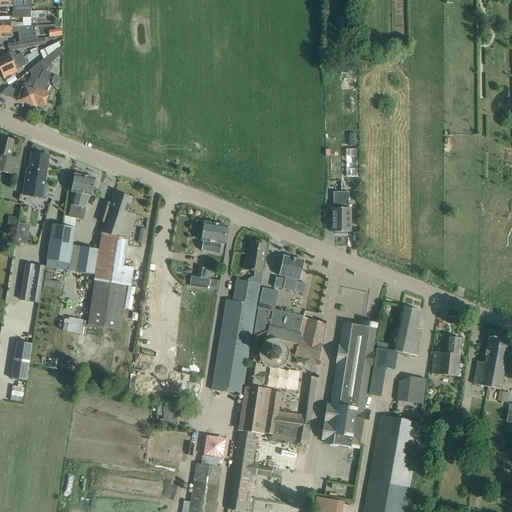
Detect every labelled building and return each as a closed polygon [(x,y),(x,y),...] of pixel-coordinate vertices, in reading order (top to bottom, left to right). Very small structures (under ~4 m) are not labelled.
[(22,6),(22,0),(0,0),(0,6),(12,7),(12,12),(31,12),(30,6),(22,6)] [(0,27),(23,27),(23,23),(16,23),(16,22),(10,23),(10,17),(0,16),(0,27)] [(25,27),(23,27),(0,27),(0,38),(11,38),(10,31),(25,31),(25,27)] [(19,37),(20,43),(37,40),(36,34),(19,37)] [(37,40),(20,43),(21,49),(38,46),(45,44),(44,39),(37,40)] [(44,59),(58,47),(56,44),(40,52),(44,59)] [(58,47),(44,59),(38,64),(41,68),(43,71),(62,53),(58,47)] [(25,55),(29,62),(41,55),(37,48),(25,55)] [(0,68),(23,58),(21,54),(17,56),(10,59),(8,53),(7,53),(0,56),(0,68)] [(23,58),(0,68),(0,70),(3,78),(17,72),(16,70),(26,65),(23,58)] [(41,68),(38,64),(36,62),(30,67),(35,73),(41,68)] [(40,80),(36,78),(26,104),(36,108),(37,106),(43,109),(50,93),(45,91),(51,74),(46,72),(47,69),(50,71),(53,65),(51,64),(44,71),(43,71),(40,80)] [(56,75),(52,84),(58,87),(62,77),(56,75)] [(26,104),(36,78),(31,76),(26,88),(22,86),(16,100),(26,104)] [(15,97),(17,89),(7,87),(5,95),(15,97)] [(1,137),(0,142),(0,170),(13,174),(15,168),(17,158),(10,157),(14,141),(1,137)] [(356,149),(345,149),(346,177),(357,177),(356,149)] [(29,169),(27,169),(23,193),(47,197),(48,187),(44,186),(49,156),(32,153),(29,169)] [(75,174),(73,184),(71,192),(72,192),(71,197),(72,197),(68,217),(83,220),(86,208),(88,196),(92,196),(93,188),(95,178),(75,174)] [(335,234),(341,234),(341,192),(333,192),(333,208),(331,208),(331,232),(335,232),(335,234)] [(341,234),(347,234),(347,232),(351,232),(351,208),(349,208),(349,192),(341,192),(341,234)] [(132,198),(116,193),(102,234),(128,241),(136,215),(127,212),(132,198)] [(101,213),(107,214),(111,204),(105,202),(101,213)] [(220,245),(224,245),(227,226),(204,222),(204,223),(197,221),(196,230),(203,231),(201,241),(203,241),(201,251),(213,253),(219,254),(220,245)] [(75,228),(53,224),(46,267),(94,275),(98,250),(72,245),(75,228)] [(140,228),(138,243),(144,244),(146,229),(140,228)] [(266,243),(251,241),(249,254),(246,253),(244,270),(254,271),(253,278),(251,278),(247,280),(247,282),(259,285),(260,285),(262,272),(261,272),(266,243)] [(298,280),(299,280),(304,261),(283,256),(279,276),(284,277),(283,279),(275,277),(273,286),(303,293),(305,284),(297,282),(298,280)] [(45,264),(25,262),(20,299),(39,302),(45,264)] [(198,267),(196,277),(204,278),(206,269),(198,267)] [(61,289),(62,283),(44,280),(43,286),(61,289)] [(247,282),(236,280),(233,302),(225,301),(211,390),(241,395),(259,285),(247,282)] [(262,288),(257,309),(267,311),(272,291),(262,288)] [(402,307),(396,334),(396,335),(392,334),(388,350),(381,349),(388,350),(403,353),(406,338),(405,338),(411,309),(402,307)] [(324,324),(303,318),(271,312),(267,311),(257,309),(227,500),(246,503),(246,502),(247,502),(252,475),(255,476),(256,474),(270,476),(272,468),(257,465),(257,464),(253,463),(257,441),(254,441),(256,434),(263,435),(263,434),(272,435),(272,439),(307,445),(317,368),(318,369),(321,352),(319,352),(324,324)] [(420,311),(411,309),(405,338),(406,338),(403,353),(417,356),(421,339),(422,330),(417,328),(420,311)] [(377,324),(363,322),(362,326),(343,323),(340,346),(339,346),(336,362),(337,363),(331,405),(327,405),(324,421),(327,422),(327,423),(324,423),(322,439),(325,440),(325,443),(358,449),(358,445),(359,445),(377,324)] [(477,361),(475,371),(471,384),(488,387),(492,365),(495,366),(496,360),(497,360),(501,339),(489,336),(484,363),(477,361)] [(434,352),(433,362),(431,374),(458,377),(460,349),(461,339),(447,337),(446,353),(434,352)] [(510,341),(501,339),(497,360),(496,360),(495,366),(492,365),(488,387),(500,390),(503,374),(508,375),(510,368),(504,367),(510,341)] [(16,341),(11,379),(27,381),(33,343),(16,341)] [(420,411),(425,379),(399,376),(395,408),(420,411)] [(500,391),(498,400),(506,402),(508,393),(500,391)] [(178,421),(179,407),(164,406),(163,421),(178,421)] [(380,415),(362,511),(404,511),(420,422),(380,415)] [(184,501),(182,511),(213,511),(218,486),(219,486),(221,468),(216,467),(218,458),(202,456),(201,464),(196,464),(193,482),(190,502),(184,501)] [(255,489),(253,503),(276,505),(278,492),(255,489)] [(341,511),(344,502),(316,497),(312,511),(341,511)]
